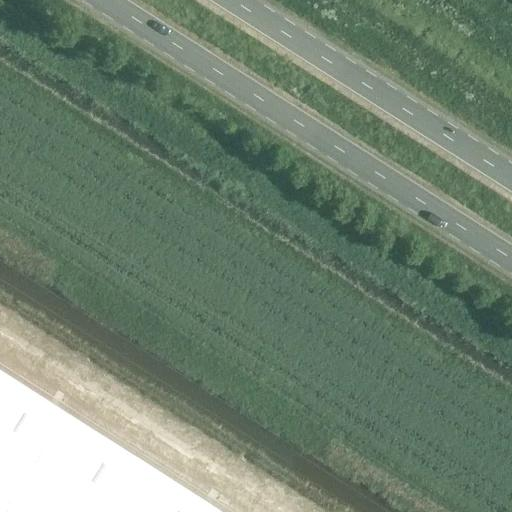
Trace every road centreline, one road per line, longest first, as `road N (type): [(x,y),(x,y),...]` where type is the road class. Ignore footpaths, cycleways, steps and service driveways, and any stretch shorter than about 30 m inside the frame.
road 1 (primary): [(101,0),(511,258)]
road 2 (primary): [(511,176),(234,0)]
